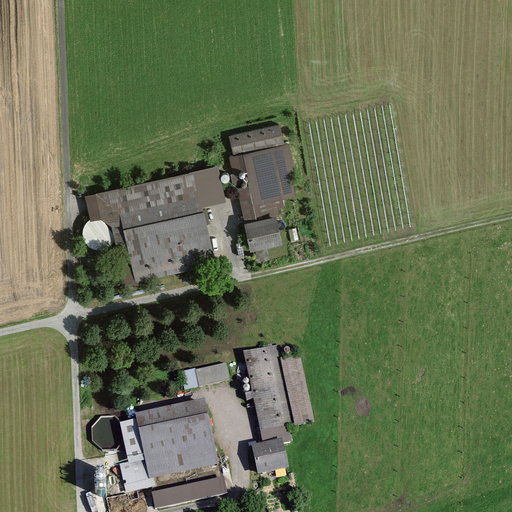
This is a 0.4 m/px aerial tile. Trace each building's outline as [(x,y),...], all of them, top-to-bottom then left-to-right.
[(282,126),(234,137),(237,155),(233,156),(236,171),(250,168),(261,219),(251,221),(257,247),(290,240),(282,203),(301,199),(290,146),(286,146),(282,126)] [(201,171),(86,195),(92,220),(116,215),(129,280),(219,261),(201,171)] [(275,350),(246,356),(265,444),(254,447),(260,476),(290,469),(284,443),(291,441),(288,426),(310,422),(297,359),(278,362),(275,350)] [(227,365),(182,376),(186,390),(230,380),(227,365)] [(206,405),(143,419),(151,457),(120,464),(126,494),(158,487),(156,479),(220,465),(206,405)] [(190,489),(158,495),(160,504),(192,498),(190,489)]
